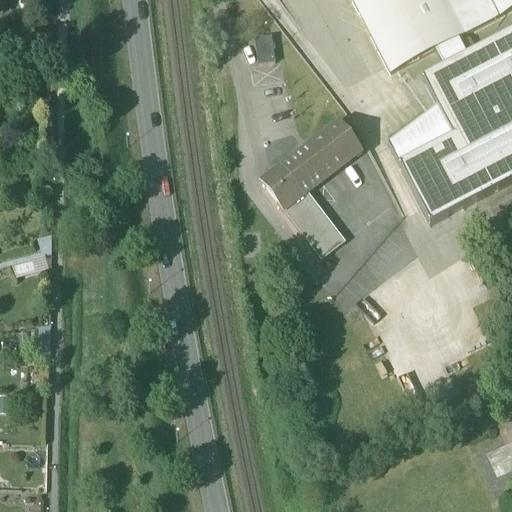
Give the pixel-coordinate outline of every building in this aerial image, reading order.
[(511,0),(350,0),(358,15),(371,39),(391,78),(435,55),(499,21),(511,13),(511,0)] [(511,13),(499,21),(435,55),(441,65),(421,78),(436,108),(387,143),(426,223),(511,178),(511,13)] [(272,41),(256,43),(259,69),(276,67),(272,41)] [(341,128),(262,187),(283,215),(308,196),(361,155),(341,128)] [(346,247),(308,196),(284,214),(323,265),(346,247)] [(511,408),(502,413),(510,432),(511,431),(511,408)]
